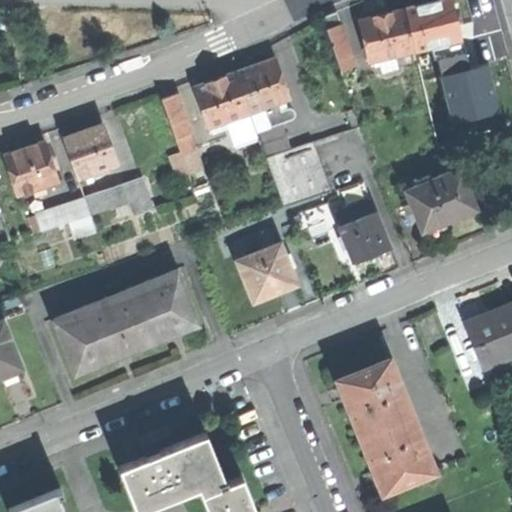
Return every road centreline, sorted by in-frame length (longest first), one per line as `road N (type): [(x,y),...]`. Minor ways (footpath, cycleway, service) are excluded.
road 1 (residential): [(0,462),(264,353)]
road 2 (residential): [(257,24),(0,120)]
road 3 (residential): [(264,353),(511,250)]
road 4 (residential): [(329,511),(264,353)]
road 5 (unclassified): [(257,24),(221,6),(141,0)]
